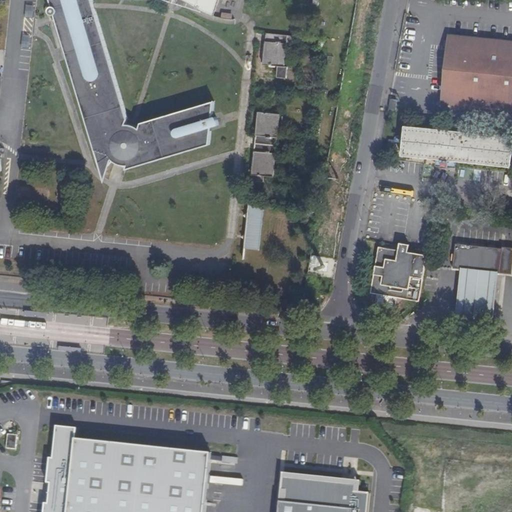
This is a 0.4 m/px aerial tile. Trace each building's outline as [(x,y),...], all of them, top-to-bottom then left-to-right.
[(120,165),(127,166),(126,170),(210,145),(211,130),(211,128),(219,126),(218,125),(218,122),(216,117),(213,118),(213,112),(214,101),(141,124),(139,128),(137,127),(132,125),(130,125),(126,125),(128,120),(95,9),(93,3),(92,0),(50,0),(52,5),(52,7),(50,8),(49,10),(49,12),(49,14),(50,15),(52,16),(55,16),(87,124),(106,181),(113,161),(120,165)] [(217,0),(181,0),(188,4),(198,10),(212,16),(217,0)] [(266,34),(263,65),(278,67),(277,78),(286,79),(288,68),(285,68),(288,43),(296,43),(297,37),(266,34)] [(448,35),(443,85),(455,86),(461,36),(448,35)] [(511,42),(461,36),(455,86),(443,85),(441,102),(511,110),(511,42)] [(389,97),(387,107),(394,108),(396,99),(389,97)] [(280,115),(259,114),(252,175),(274,177),(280,115)] [(436,158),(456,160),(511,167),(511,152),(511,136),(404,126),(401,154),(436,158)] [(455,168),(456,160),(436,158),(435,166),(455,168)] [(249,204),(245,248),(259,250),(264,206),(249,204)] [(452,271),(459,271),(498,276),(511,277),(511,272),(511,247),(455,243),(452,271)] [(396,257),(391,256),(372,253),(366,292),(405,299),(412,260),(396,257)] [(494,320),(498,276),(459,271),(455,317),(494,320)] [(410,300),(419,302),(420,292),(412,291),(410,300)] [(205,511),(211,455),(76,441),(77,430),(56,428),(53,459),(50,459),(48,485),(51,485),(49,503),(46,503),(44,511),(205,511)] [(19,436),(9,435),(7,449),(17,451),(19,436)] [(362,482),(283,474),(279,511),(368,511),(371,494),(361,493),(362,482)]
